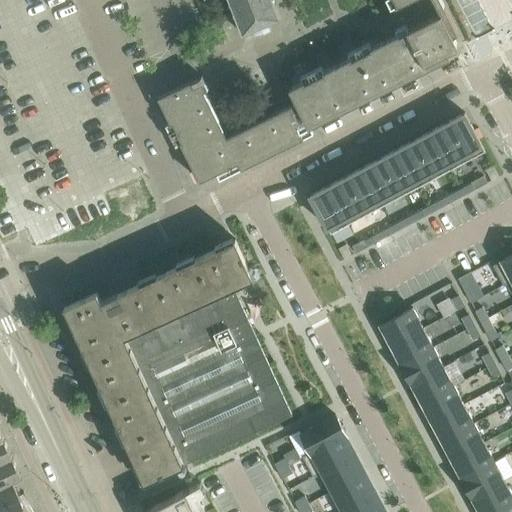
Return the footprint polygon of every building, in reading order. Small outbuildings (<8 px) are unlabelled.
[(202,76),(158,97),(163,107),(171,123),(173,128),(181,144),(183,149),(199,181),(216,173),(234,164),(239,162),(301,131),(298,126),(302,125),(306,122),(424,64),(427,70),(451,58),(448,52),(459,47),(453,36),(442,12),(441,13),(435,1),(434,0),(392,0),(395,6),(396,7),(401,18),(405,25),(407,30),(399,34),(385,41),(371,47),(351,57),(324,70),(304,81),(289,88),(296,102),(292,104),(288,106),(227,136),(226,137),(221,139),(196,86),(205,82),(202,76)] [(272,0),(228,0),(239,28),(234,30),(236,36),(242,34),(255,28),(257,33),(269,28),(267,23),(280,18),(272,0)] [(465,113),(434,129),(454,168),(486,151),(465,113)] [(434,129),(400,147),(420,186),(454,168),(434,129)] [(400,147),(366,165),(387,204),(420,186),(400,147)] [(366,165),(332,183),(353,222),(387,204),(366,165)] [(493,166),(486,170),(492,180),(499,177),(493,166)] [(473,181),(477,188),(487,183),(483,176),(473,181)] [(463,187),(467,194),(477,188),(473,181),(463,187)] [(332,183),(311,195),(331,234),(353,222),(332,183)] [(454,192),(457,199),(467,194),(463,187),(454,192)] [(436,201),(440,208),(457,199),(454,192),(436,201)] [(426,206),(430,213),(440,208),(436,201),(426,206)] [(416,212),(420,219),(430,213),(426,206),(416,212)] [(406,217),(410,224),(420,219),(416,212),(406,217)] [(396,222),(400,229),(410,224),(406,217),(396,222)] [(386,228),(390,235),(400,229),(396,222),(386,228)] [(372,235),(376,242),(390,235),(386,228),(372,235)] [(362,241),(366,248),(376,242),(372,235),(362,241)] [(66,306),(145,482),(253,433),(253,432),(254,432),(255,432),(256,432),(293,415),(232,282),(252,273),(237,240),(104,301),(99,291),(66,306)] [(352,246),(356,253),(366,248),(362,241),(352,246)] [(346,245),(339,248),(345,259),(352,255),(346,245)] [(511,255),(493,265),(504,285),(511,280),(511,255)] [(472,302),(479,298),(473,288),(466,292),(472,302)] [(458,310),(465,306),(459,295),(452,299),(458,310)] [(481,322),(488,318),(483,307),(476,311),(481,322)] [(382,327),(392,346),(424,329),(414,310),(382,327)] [(468,329),(475,325),(469,314),(462,318),(468,329)] [(487,332),(494,329),(488,318),(481,322),(487,332)] [(474,339),(481,336),(475,325),(468,329),(474,339)] [(392,346),(402,365),(434,348),(424,329),(392,346)] [(502,360),(509,356),(503,346),(496,349),(502,360)] [(402,365),(412,384),(444,366),(434,348),(402,365)] [(488,367),(495,364),(490,353),(483,357),(488,367)] [(507,370),(511,367),(511,362),(509,356),(502,360),(507,370)] [(494,378),(501,374),(495,364),(488,367),(494,378)] [(412,384),(423,403),(455,385),(444,366),(412,384)] [(423,403),(433,421),(465,404),(455,385),(423,403)] [(433,421),(443,440),(475,423),(465,404),(433,421)] [(301,433),(311,452),(303,456),(304,457),(347,435),(336,414),(301,433)] [(443,440),(453,459),(485,442),(475,423),(443,440)] [(347,435),(304,457),(314,476),(356,454),(346,436),(347,435)] [(0,463),(13,458),(4,439),(0,441),(0,463)] [(453,459),(463,478),(495,461),(485,442),(453,459)] [(205,469),(210,479),(245,461),(241,452),(205,469)] [(356,454),(314,476),(314,477),(323,473),(332,491),(366,473),(356,454)] [(23,480),(13,458),(0,463),(0,490),(14,484),(23,480)] [(285,458),(275,463),(279,470),(289,465),(285,458)] [(463,478),(473,497),(505,480),(495,461),(463,478)] [(289,465),(279,470),(283,478),(293,473),(289,465)] [(366,473),(332,491),(342,510),(376,492),(366,473)] [(473,497),(480,511),(490,511),(511,500),(511,493),(505,480),(473,497)] [(0,511),(32,511),(34,511),(31,506),(26,508),(19,494),(17,490),(14,484),(0,490),(0,511)] [(187,489),(144,511),(199,511),(192,498),(188,490),(187,489)] [(376,492),(342,510),(343,511),(384,511),(386,511),(376,492)] [(305,496),(296,501),(300,508),(309,503),(305,496)] [(511,511),(511,500),(490,511),(511,511)] [(309,503),(300,508),(301,511),(310,511),(313,511),(309,503)]
